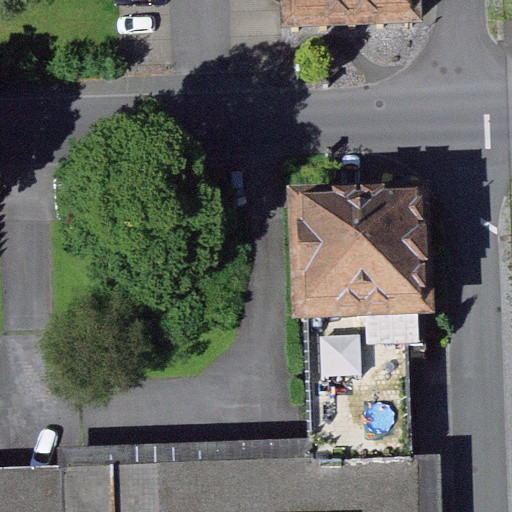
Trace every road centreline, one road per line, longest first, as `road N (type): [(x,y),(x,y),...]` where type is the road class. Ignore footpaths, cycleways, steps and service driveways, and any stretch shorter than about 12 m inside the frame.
road 1 (residential): [(476,113),(0,129)]
road 2 (residential): [(476,113),(490,511)]
